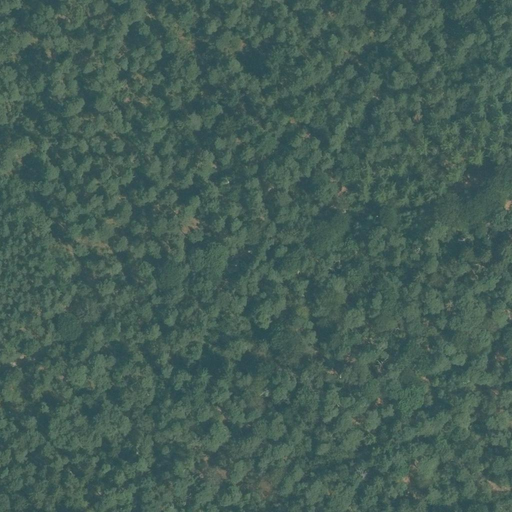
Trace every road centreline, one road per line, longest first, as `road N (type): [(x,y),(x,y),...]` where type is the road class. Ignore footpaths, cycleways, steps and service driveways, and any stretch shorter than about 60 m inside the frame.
road 1 (track): [(130,0),(214,167),(234,175),(388,81)]
road 2 (track): [(83,511),(133,460),(205,355),(280,269),(333,233)]
road 3 (unknown): [(335,214),(121,301),(0,362)]
road 4 (track): [(333,233),(360,252),(391,293),(483,511)]
